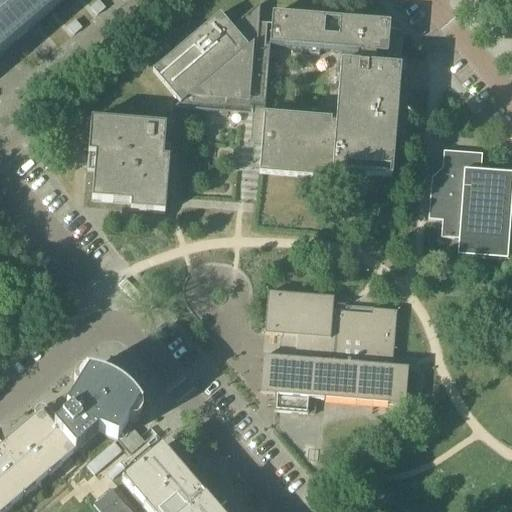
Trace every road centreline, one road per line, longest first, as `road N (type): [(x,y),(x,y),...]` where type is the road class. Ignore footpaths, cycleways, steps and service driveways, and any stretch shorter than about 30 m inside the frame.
road 1 (residential): [(285,511),(131,334),(108,331)]
road 2 (residential): [(108,331),(101,293),(7,183)]
road 3 (residential): [(0,409),(90,336),(108,331)]
road 4 (residential): [(511,102),(424,0)]
